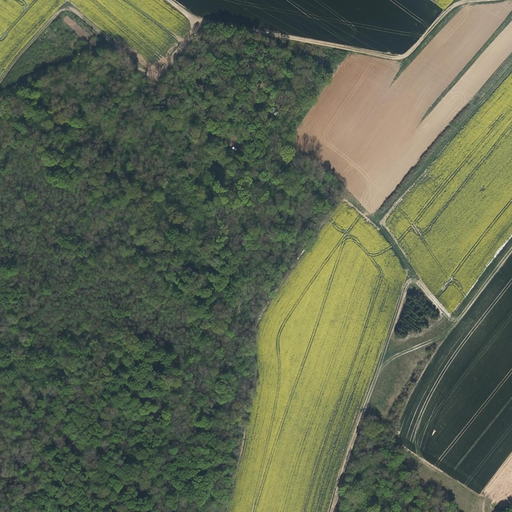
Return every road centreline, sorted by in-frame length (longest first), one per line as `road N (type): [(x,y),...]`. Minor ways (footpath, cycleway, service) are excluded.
road 1 (track): [(511,64),(379,215),(402,271),(379,366)]
road 2 (track): [(168,0),(201,24),(394,56),(414,47),(452,5),(469,0)]
road 3 (track): [(332,511),(379,366),(446,331),(511,249)]
road 4 (track): [(201,24),(159,75),(149,76),(65,5),(0,77)]
